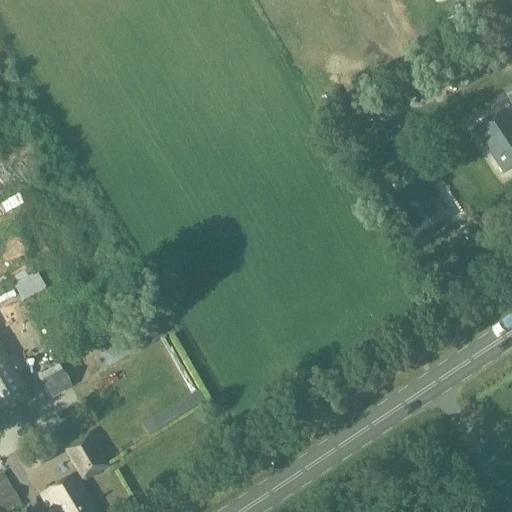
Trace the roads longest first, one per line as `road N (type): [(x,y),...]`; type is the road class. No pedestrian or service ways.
road 1 (primary): [(243,511),(511,333)]
road 2 (track): [(419,355),(511,509)]
